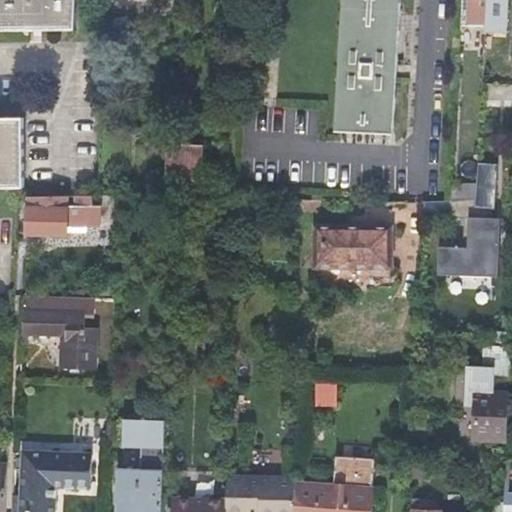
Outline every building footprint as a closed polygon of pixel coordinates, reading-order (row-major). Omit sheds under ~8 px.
[(0,0),(0,28),(77,28),(78,0),(0,0)] [(344,0),(337,129),(395,133),(402,0),(344,0)] [(465,0),(463,29),(485,31),(485,24),(486,0),(465,0)] [(507,0),(486,0),(485,24),(485,31),(485,32),(497,33),(498,26),(507,27),(507,0)] [(0,186),(26,186),(25,118),(0,118),(0,186)] [(167,145),(165,182),(202,184),(205,147),(167,145)] [(476,185),(476,199),(496,199),(498,162),(478,161),(476,185)] [(476,185),(450,185),(450,200),(476,199),(476,185)] [(104,197),(100,197),(30,197),(30,233),(70,235),(71,225),(102,226),(104,197)] [(496,199),(476,199),(475,207),(496,208),(496,199)] [(448,214),(450,201),(421,202),(421,214),(448,214)] [(462,246),(439,245),(437,276),(496,276),(498,220),(464,219),(462,246)] [(312,226),(312,266),(388,267),(388,227),(312,226)] [(96,305),(96,299),(26,296),(25,334),(66,336),(65,367),(100,368),(101,329),(88,328),(88,314),(43,312),(44,303),(96,305)] [(111,310),(112,302),(98,301),(98,310),(111,310)] [(511,333),(459,330),(458,340),(494,342),(511,342),(511,333)] [(492,374),(510,375),(511,342),(494,342),(492,374)] [(335,380),(319,381),(319,400),(335,399),(335,380)] [(474,438),(508,440),(509,393),(476,391),(474,438)] [(162,511),(163,420),(148,419),(147,418),(147,417),(146,416),(145,415),(144,415),(143,415),(142,415),(141,415),(141,416),(140,416),(140,417),(139,417),(139,418),(139,419),(124,419),(123,445),(142,446),(141,470),(121,469),(119,511),(162,511)] [(23,452),(21,511),(55,511),(56,487),(93,488),(94,455),(23,452)] [(332,486),(294,484),(294,511),(370,511),(374,460),(334,457),(332,486)] [(0,511),(7,511),(10,462),(0,461),(0,511)] [(295,472),(227,476),(228,500),(227,511),(294,511),(294,484),(295,472)] [(227,511),(228,500),(176,498),(176,507),(170,507),(170,511),(227,511)] [(411,510),(411,511),(441,511),(442,511),(431,502),(412,501),(411,510)]
